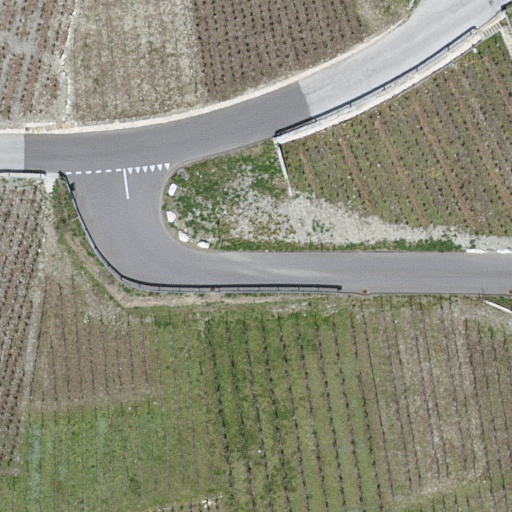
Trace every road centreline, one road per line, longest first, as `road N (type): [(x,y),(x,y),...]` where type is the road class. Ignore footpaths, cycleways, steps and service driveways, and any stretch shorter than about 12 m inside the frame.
road 1 (unclassified): [(120,149),(129,222),(154,257),(199,271),(511,273)]
road 2 (unclassified): [(120,149),(223,130),(306,100),(373,65),(464,0)]
road 3 (unclassified): [(0,152),(120,149)]
